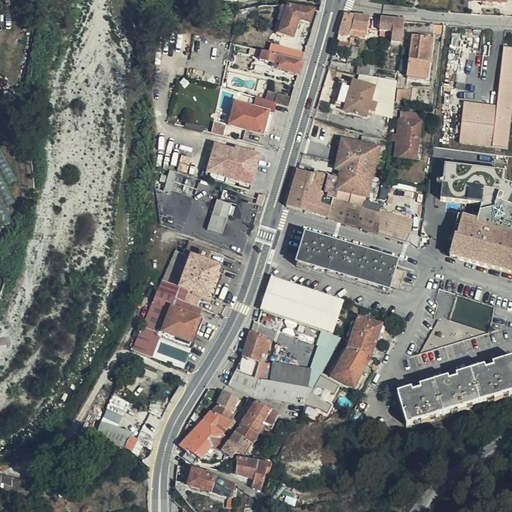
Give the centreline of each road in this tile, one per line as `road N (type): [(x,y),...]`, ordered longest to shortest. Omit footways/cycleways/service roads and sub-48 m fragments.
road 1 (tertiary): [(270,216),(242,308),(169,436),(162,511)]
road 2 (residential): [(511,347),(392,377),(388,364),(415,321),(430,260)]
road 3 (tertiary): [(332,6),(270,216)]
road 4 (unclassified): [(332,6),(511,24)]
road 5 (unclassified): [(270,216),(430,260)]
